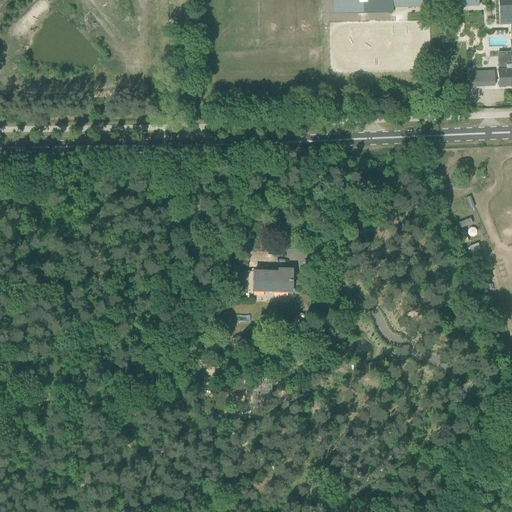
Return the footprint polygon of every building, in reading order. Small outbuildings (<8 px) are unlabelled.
[(468,0),(468,5),(478,5),(478,0),(332,0),(333,14),(393,13),(392,4),(448,3),(448,5),(458,5),(458,0),(468,0)] [(499,70),(498,70),(498,86),(511,85),(511,0),(498,0),(500,24),(510,24),(511,52),(498,52),(499,70)] [(469,86),(494,85),(494,70),(493,70),(493,71),(479,72),(479,71),(468,71),(469,86)] [(480,250),(477,243),(469,246),(471,253),(480,250)] [(253,271),(253,290),(291,292),(292,269),(278,269),(278,271),(253,271)] [(490,272),(481,275),(484,284),(493,280),(490,272)] [(208,313),(209,325),(222,324),(221,313),(208,313)]
